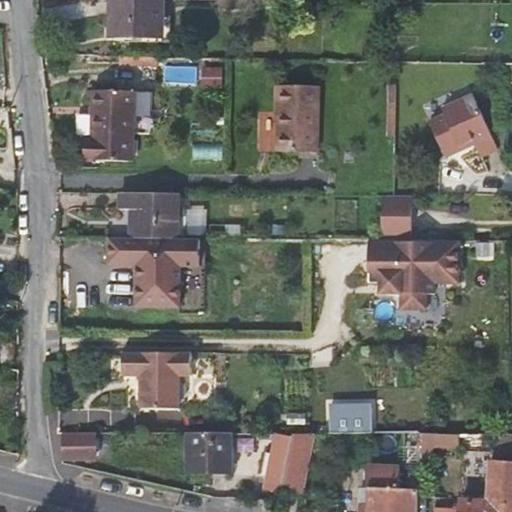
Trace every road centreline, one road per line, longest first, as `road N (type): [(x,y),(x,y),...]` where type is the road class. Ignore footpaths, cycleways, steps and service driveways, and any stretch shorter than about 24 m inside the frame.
road 1 (residential): [(19,0),(38,144),(43,494)]
road 2 (unknown): [(39,332),(302,338),(319,334),(329,319),(332,266)]
road 3 (unknown): [(38,177),(327,178)]
